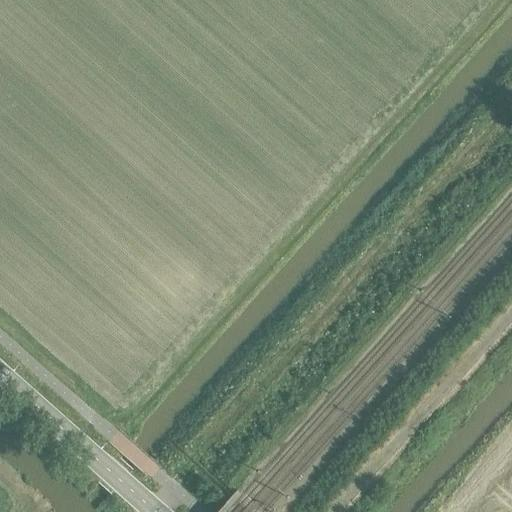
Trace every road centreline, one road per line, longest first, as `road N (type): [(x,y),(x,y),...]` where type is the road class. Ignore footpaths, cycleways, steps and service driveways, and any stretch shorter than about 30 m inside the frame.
road 1 (track): [(149,511),(511,105)]
road 2 (secondary): [(155,511),(0,373)]
